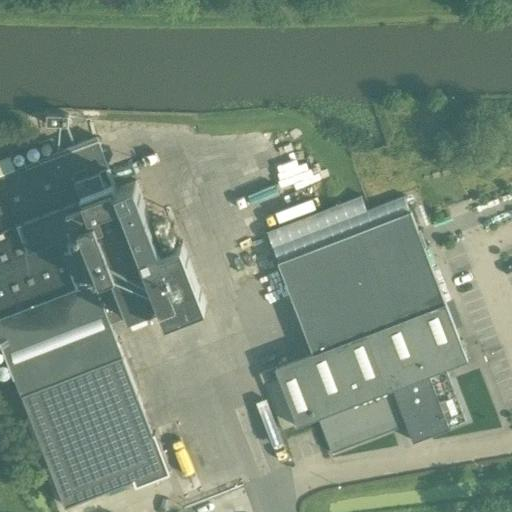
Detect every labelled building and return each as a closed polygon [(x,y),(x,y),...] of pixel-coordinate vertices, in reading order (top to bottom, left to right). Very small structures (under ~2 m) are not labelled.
[(69,114),(47,114),(47,124),(69,124),(69,114)] [(97,138),(0,174),(0,336),(22,393),(123,354),(110,321),(129,314),(130,316),(162,303),(168,318),(207,303),(183,240),(163,248),(162,244),(159,245),(135,180),(116,187),(113,180),(109,182),(104,169),(108,168),(97,138)] [(295,153),(220,181),(241,238),(317,210),(295,153)] [(313,352),(275,367),(298,425),(318,417),(332,453),(407,424),(413,441),(450,427),(449,426),(466,419),(447,368),(468,360),(410,211),(278,261),(313,352)] [(123,354),(22,393),(65,505),(134,479),(137,486),(170,473),(155,433),(154,434),(123,354)] [(276,378),(273,369),(260,374),(264,383),(276,378)]
